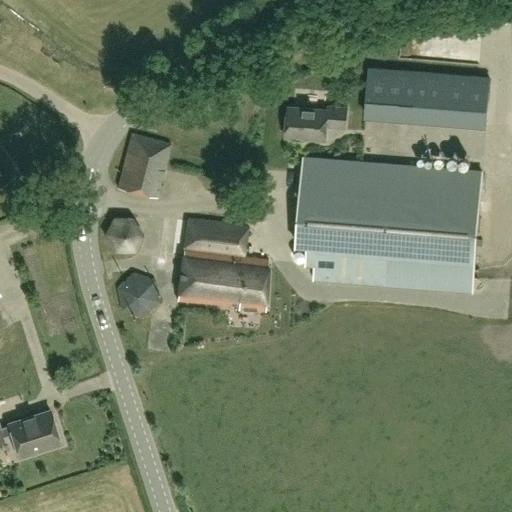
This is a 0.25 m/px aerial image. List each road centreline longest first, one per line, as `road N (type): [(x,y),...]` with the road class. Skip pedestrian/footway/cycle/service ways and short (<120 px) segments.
road 1 (tertiary): [(163,511),(92,290),(83,193),(106,137)]
road 2 (tertiary): [(106,137),(163,87),(294,0)]
road 3 (unclassified): [(0,73),(106,137)]
